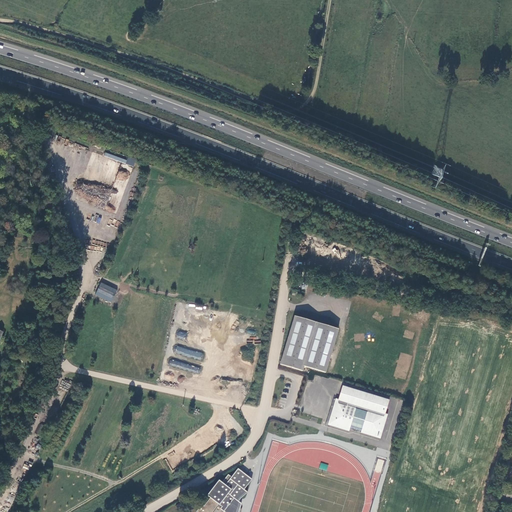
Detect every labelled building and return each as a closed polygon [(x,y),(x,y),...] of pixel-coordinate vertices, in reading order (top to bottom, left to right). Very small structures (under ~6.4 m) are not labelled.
[(104,156),(134,166),(136,159),(106,149),(104,156)] [(93,222),(99,224),(101,217),(95,215),(93,222)] [(94,297),(111,305),(118,291),(101,283),(94,297)] [(281,364),(302,371),(304,366),(324,372),(338,328),(296,315),(281,364)] [(177,338),(185,339),(187,332),(178,331),(177,338)] [(483,333),(479,343),(487,346),(490,336),(483,333)] [(492,347),(497,353),(505,347),(500,340),(492,347)] [(202,357),(203,351),(176,348),(176,355),(202,357)] [(201,369),(171,359),(169,364),(199,374),(201,369)] [(509,370),(511,362),(501,360),(499,368),(509,370)] [(68,391),(70,383),(62,381),(59,389),(68,391)] [(384,413),(388,400),(341,386),(337,400),(335,399),(327,424),(347,430),(348,427),(354,408),(366,412),(360,431),(360,432),(374,436),(376,430),(381,432),(386,414),(384,413)] [(366,412),(354,408),(348,427),(360,431),(366,412)] [(321,463),(319,468),(326,471),(328,465),(321,463)] [(223,511),(238,511),(240,509),(241,504),(239,502),(241,498),(244,496),(248,493),(244,491),(252,480),(237,470),(231,478),(228,475),(222,483),(219,481),(207,496),(210,498),(204,506),(201,505),(196,511),(197,511),(212,511),(216,507),(223,511)]
